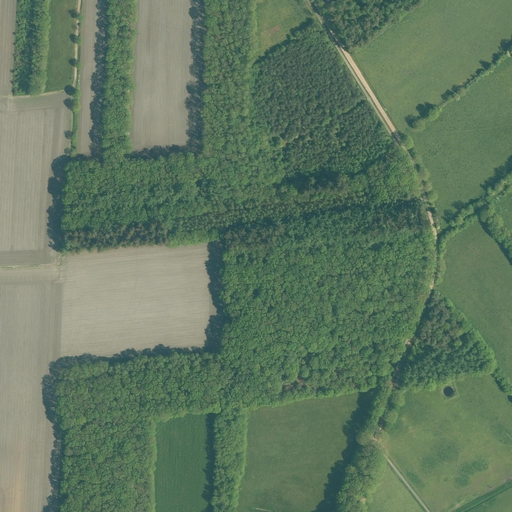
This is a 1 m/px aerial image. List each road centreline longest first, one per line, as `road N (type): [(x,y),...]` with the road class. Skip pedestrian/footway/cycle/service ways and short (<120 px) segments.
road 1 (track): [(374,442),(435,259),(426,204),(399,141)]
road 2 (track): [(399,141),(313,0)]
road 3 (track): [(63,208),(74,88)]
